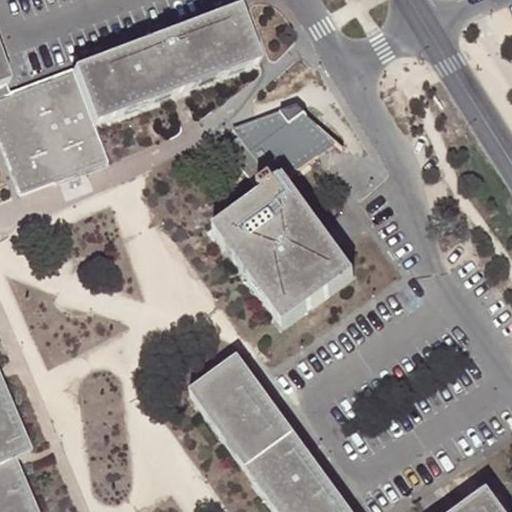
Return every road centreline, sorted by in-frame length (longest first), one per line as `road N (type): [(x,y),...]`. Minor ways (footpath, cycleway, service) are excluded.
road 1 (unclassified): [(344,65),(392,140),(449,304),(511,384)]
road 2 (secondary): [(422,20),(511,166)]
